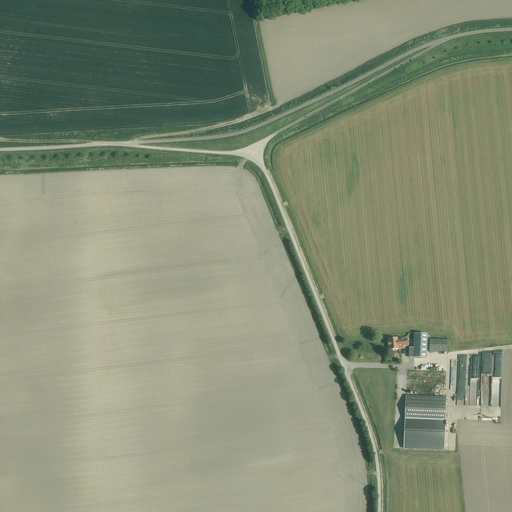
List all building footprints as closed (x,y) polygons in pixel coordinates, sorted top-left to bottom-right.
[(414,348),(409,347),(409,358),(427,358),(428,334),(414,334),(414,348)] [(399,343),(405,342),(405,338),(397,339),(388,340),(389,350),(399,349),(398,344),(399,344),(399,343)] [(429,352),(447,352),(447,340),(430,340),(429,352)] [(494,352),(484,351),(483,368),(492,369),(492,358),(494,358),(494,352)] [(440,371),(407,370),(407,383),(445,384),(446,371),(440,371)] [(476,380),(473,380),(472,402),(477,403),(477,400),(481,401),(482,393),(478,393),(479,382),(476,381),(476,380)] [(404,449),(445,450),(446,397),(406,395),(404,449)]
